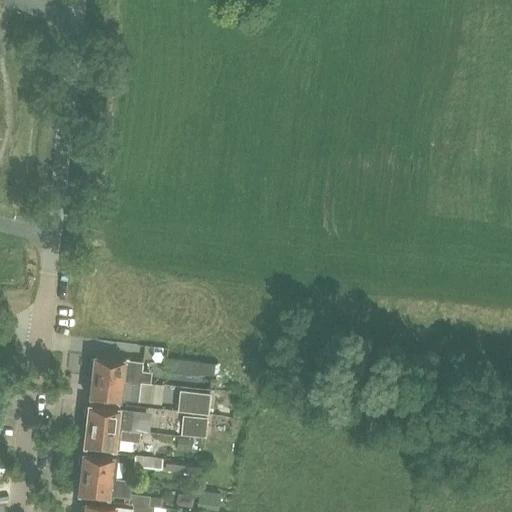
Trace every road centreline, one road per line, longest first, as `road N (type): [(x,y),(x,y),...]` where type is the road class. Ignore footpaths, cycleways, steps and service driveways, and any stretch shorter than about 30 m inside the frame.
road 1 (unclassified): [(43,316),(251,342),(272,360),(304,435),(357,453),(376,469),(395,511)]
road 2 (unclassified): [(43,316),(77,0)]
road 3 (unclassified): [(20,511),(41,331)]
